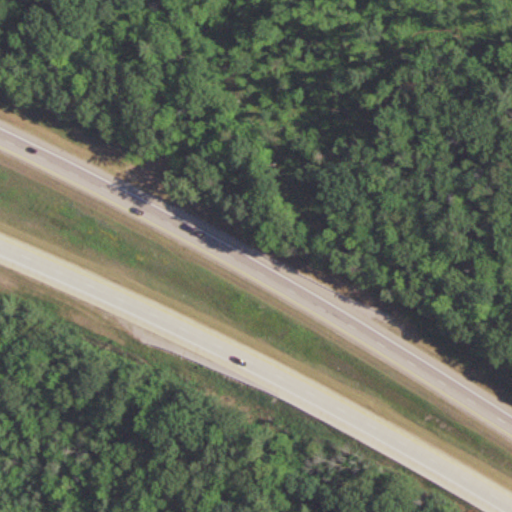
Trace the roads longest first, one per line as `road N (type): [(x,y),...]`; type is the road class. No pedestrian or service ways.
road 1 (motorway): [(511,425),(271,278),(0,137)]
road 2 (motorway): [(0,246),(264,369),(511,505)]
